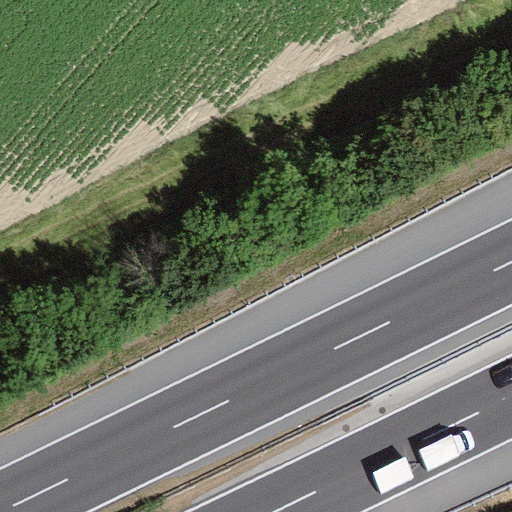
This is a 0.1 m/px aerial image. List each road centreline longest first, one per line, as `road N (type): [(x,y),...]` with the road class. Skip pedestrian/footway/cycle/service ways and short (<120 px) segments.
road 1 (motorway): [(511,263),(0,511)]
road 2 (motorway): [(276,511),(511,397)]
